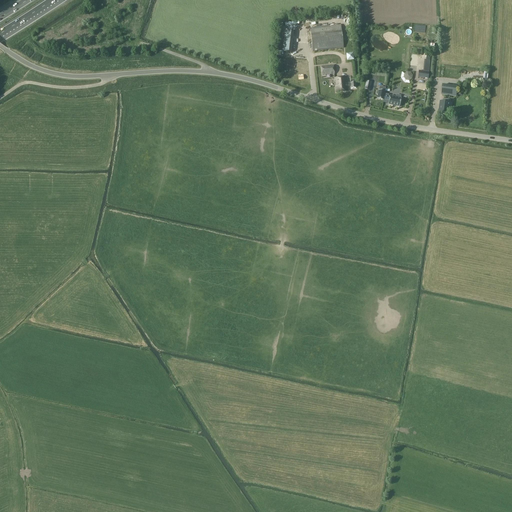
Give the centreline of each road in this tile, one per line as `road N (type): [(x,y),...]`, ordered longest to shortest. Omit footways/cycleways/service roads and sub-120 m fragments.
road 1 (unclassified): [(511,140),(387,121),(214,72),(112,74)]
road 2 (track): [(100,278),(245,511)]
road 3 (track): [(251,262),(280,255),(285,236),(426,152),(431,129)]
road 4 (unclassified): [(0,97),(26,82),(77,87),(112,74)]
